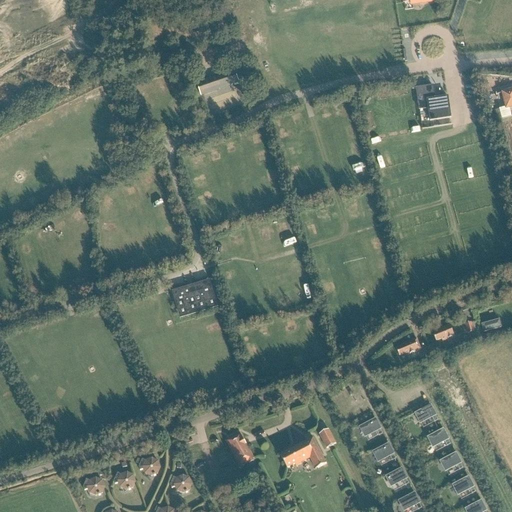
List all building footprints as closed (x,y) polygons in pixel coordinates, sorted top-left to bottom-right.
[(239,84),(235,72),(197,85),(201,96),(239,84)] [(451,119),(448,98),(435,100),(433,87),(416,89),(419,110),(430,109),(432,122),(451,119)] [(511,91),(503,94),(507,108),(511,106),(511,91)] [(182,291),(177,301),(181,317),(189,315),(189,313),(207,308),(208,309),(216,307),(211,291),(201,285),(182,291)] [(501,320),(482,324),(483,333),(503,329),(501,320)] [(475,336),(472,323),(465,325),(468,334),(470,333),(471,337),(475,336)] [(450,325),(438,331),(439,333),(433,335),(436,342),(442,339),(442,342),(454,337),(450,325)] [(416,339),(401,345),(402,347),(396,350),(399,357),(405,354),(406,356),(421,350),(416,339)] [(435,417),(437,416),(431,405),(414,415),(420,426),(432,419),(434,423),(437,421),(435,417)] [(381,431),(382,430),(376,419),(359,428),(365,439),(377,433),(379,436),(383,435),(381,431)] [(415,429),(409,432),(417,448),(423,445),(415,429)] [(448,442),(450,441),(444,429),(426,439),(432,450),(445,443),(447,447),(450,445),(448,442)] [(335,444),(328,430),(319,435),(327,449),(335,444)] [(240,434),(226,442),(240,467),(254,460),(240,434)] [(313,438),(307,442),(306,441),(280,455),(287,469),(295,465),(296,467),(310,459),(316,470),(326,464),(313,438)] [(394,455),(395,455),(389,443),(372,453),(378,464),(390,457),(392,461),(396,459),(394,455)] [(460,465),(462,464),(456,453),(439,462),(445,473),(457,467),(459,471),(463,469),(460,465)] [(160,468),(158,462),(152,460),(146,462),(142,460),(139,468),(140,471),(144,470),(146,474),(152,477),(158,474),(160,468)] [(406,480),(408,480),(402,468),(385,478),(391,489),(403,482),(405,486),(409,484),(406,480)] [(135,483),(133,477),(127,474),(122,476),(118,474),(114,481),(115,485),(119,484),(120,488),(126,491),(133,489),(135,483)] [(192,485),(189,479),(183,477),(177,479),(173,478),(170,486),(172,489),(176,488),(177,492),(184,494),(190,491),(192,485)] [(473,489),(475,488),(469,477),(452,486),(458,497),(470,491),(472,495),(475,493),(473,489)] [(105,488),(102,482),(96,479),(90,482),(87,480),(83,488),(85,491),(89,490),(90,494),(96,496),(102,494),(105,488)] [(420,505),(421,504),(415,493),(398,502),(403,511),(405,511),(416,506),(418,510),(422,509),(420,505)] [(487,511),(482,501),(464,510),(465,511),(487,511)]
